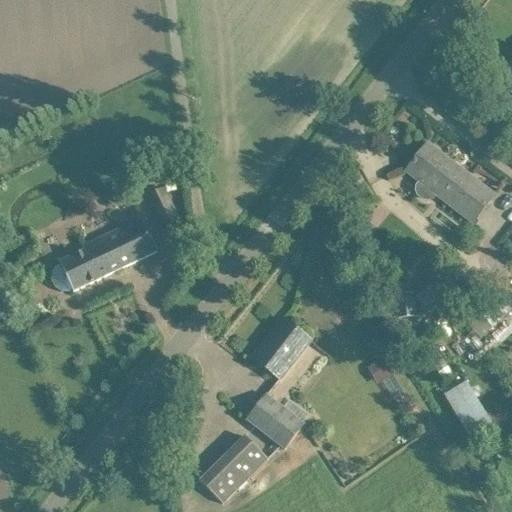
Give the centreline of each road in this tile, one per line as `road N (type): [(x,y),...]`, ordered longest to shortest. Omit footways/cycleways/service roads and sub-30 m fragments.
road 1 (unclassified): [(42,511),(444,0)]
road 2 (unknown): [(220,286),(188,155),(172,0)]
road 3 (unknown): [(174,343),(153,285),(173,231)]
